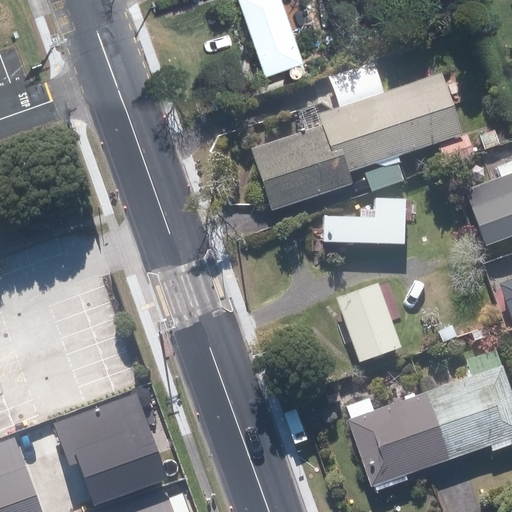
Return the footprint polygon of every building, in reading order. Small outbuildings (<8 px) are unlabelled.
[(299,60),(276,0),(235,0),(263,74),(299,60)] [(313,113),(316,125),(245,148),(265,209),(344,183),(341,173),(454,137),(434,74),(313,113)] [(505,116),(491,121),(496,136),(510,131),(505,116)] [(59,126),(0,146),(0,248),(91,217),(59,126)] [(495,176),(458,189),(479,245),(511,232),(511,158),(491,166),(495,176)] [(318,216),(317,240),(397,243),(398,198),(369,198),(368,218),(318,216)] [(511,276),(492,283),(506,324),(511,322),(511,276)] [(371,284),(330,298),(353,362),(393,347),(371,284)] [(449,326),(432,331),(436,343),(452,338),(449,326)] [(484,327),(467,333),(470,341),(487,335),(484,327)] [(461,359),(466,375),(418,391),(441,459),(484,444),(486,450),(511,440),(511,434),(511,433),(511,416),(489,349),(461,359)] [(339,406),(343,417),(339,418),(363,486),(368,484),(371,490),(402,479),(400,473),(441,459),(418,391),(367,409),(363,397),(339,406)] [(79,454),(93,496),(166,472),(139,393),(56,421),(69,457),(79,454)] [(334,393),(322,396),(324,403),(336,401),(334,393)] [(43,511),(14,439),(0,445),(0,511),(43,511)] [(172,511),(164,491),(105,511),(172,511)]
